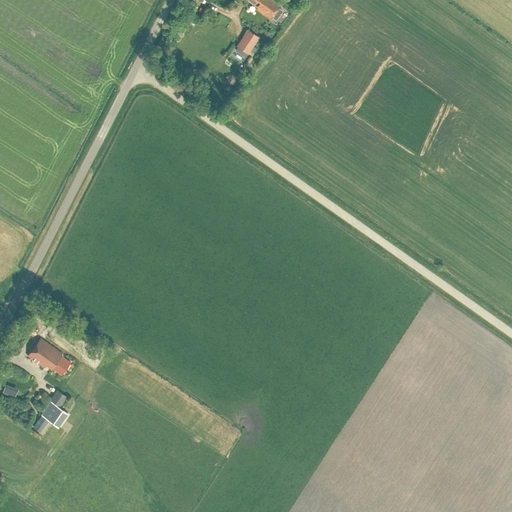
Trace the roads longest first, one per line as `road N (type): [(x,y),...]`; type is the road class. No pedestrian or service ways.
road 1 (unclassified): [(511,333),(133,70)]
road 2 (unclassified): [(0,331),(105,125)]
